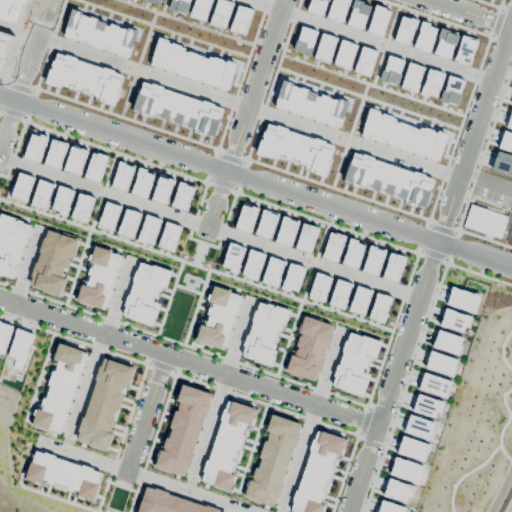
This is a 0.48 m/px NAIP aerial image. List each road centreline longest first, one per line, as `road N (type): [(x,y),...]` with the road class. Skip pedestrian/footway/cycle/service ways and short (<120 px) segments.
road 1 (tertiary): [(30,106),(437,241)]
road 2 (residential): [(0,298),(377,424)]
road 3 (residential): [(437,241),(347,511)]
road 4 (residential): [(282,0),(205,234)]
road 5 (residential): [(437,241),(511,13)]
road 6 (residential): [(167,355),(127,471)]
